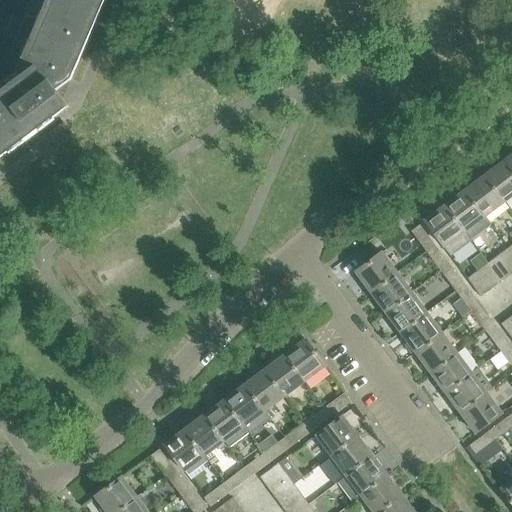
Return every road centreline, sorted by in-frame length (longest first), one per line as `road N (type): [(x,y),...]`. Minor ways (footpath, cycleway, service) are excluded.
road 1 (residential): [(28,492),(134,411),(300,251)]
road 2 (residential): [(300,251),(511,92)]
road 3 (residential): [(437,446),(300,251)]
